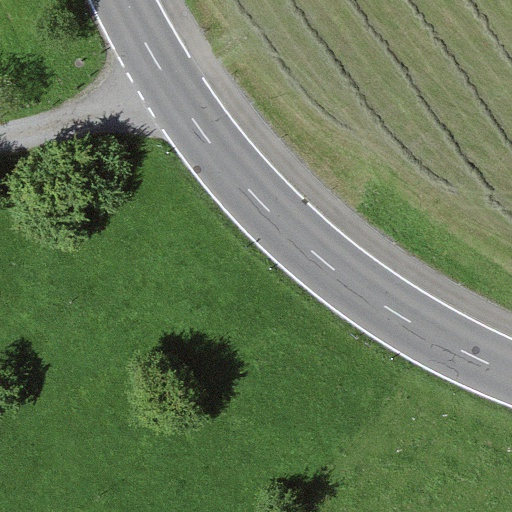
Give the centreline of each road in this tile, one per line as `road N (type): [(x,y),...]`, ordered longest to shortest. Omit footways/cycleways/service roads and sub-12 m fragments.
road 1 (tertiary): [(511,372),(379,303),(272,215),(163,78),(122,0)]
road 2 (track): [(163,78),(73,124),(0,140)]
